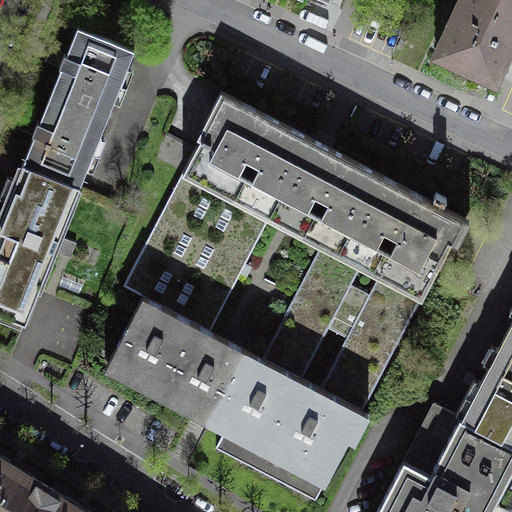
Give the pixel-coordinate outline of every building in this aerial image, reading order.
[(511,44),(511,0),(461,0),(437,52),(436,54),(495,82),(511,44)] [(62,67),(51,94),(106,116),(133,50),(134,50),(134,49),(77,26),(77,27),(78,28),(67,54),(64,53),(62,59),(59,66),(62,67)] [(268,216),(309,136),(284,122),(221,90),(197,135),(201,137),(183,172),(268,216)] [(79,183),(106,116),(51,94),(40,122),(37,120),(35,127),(32,133),(35,135),(24,161),(23,162),(80,185),(80,183),(79,183)] [(385,176),(309,136),(268,216),(269,217),(321,245),(360,265),(379,275),(422,297),(450,242),(457,245),(471,220),(385,176)] [(52,253),(80,185),(23,162),(0,219),(0,311),(25,322),(52,253)] [(242,269),(269,217),(268,216),(183,172),(124,284),(143,295),(210,330),(242,269)] [(379,275),(369,294),(351,284),(360,265),(321,245),(291,302),(262,357),(302,378),(328,327),(347,337),(320,387),(362,409),(422,297),(379,275)] [(183,407),(192,412),(209,421),(247,349),(210,330),(143,295),(105,367),(183,407)] [(511,321),(490,364),(511,375),(511,321)] [(262,357),(247,349),(209,421),(213,423),(221,427),(225,429),(216,447),(315,499),(348,437),(354,440),(369,413),(362,409),(320,387),(302,378),(262,357)] [(462,416),(511,442),(511,375),(490,364),(463,416),(462,416)] [(511,442),(462,416),(434,402),(376,511),(488,511),(494,502),(486,498),(511,449),(511,442)] [(0,511),(31,511),(48,486),(15,465),(0,455),(0,511)] [(90,511),(81,506),(48,486),(31,511),(90,511)]
